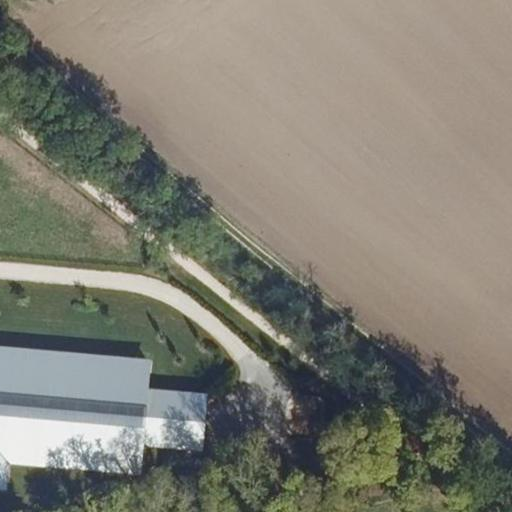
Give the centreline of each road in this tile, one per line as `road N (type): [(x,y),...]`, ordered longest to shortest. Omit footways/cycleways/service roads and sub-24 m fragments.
road 1 (track): [(511,455),(0,29)]
road 2 (track): [(210,511),(511,464)]
